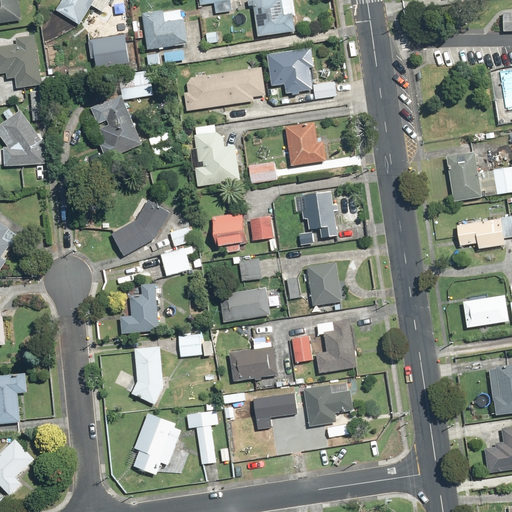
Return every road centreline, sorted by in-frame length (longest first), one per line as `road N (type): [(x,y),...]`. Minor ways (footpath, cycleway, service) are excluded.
road 1 (tertiary): [(370,0),(443,472)]
road 2 (residential): [(443,472),(162,511)]
road 3 (residential): [(66,277),(91,511)]
